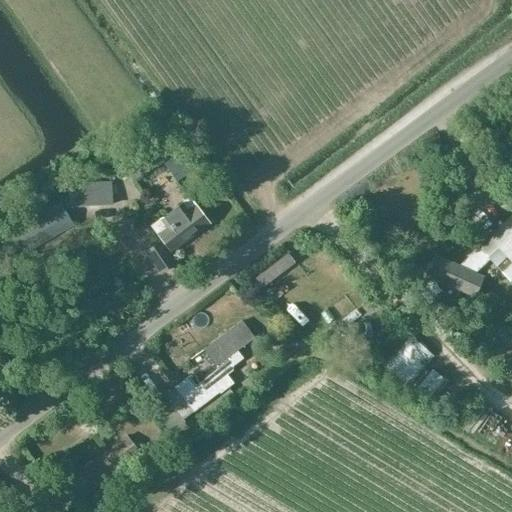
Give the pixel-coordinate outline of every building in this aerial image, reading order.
[(174,151),(162,135),(122,163),(134,181),(174,151)] [(70,207),(113,205),(110,182),(69,183),(70,207)] [(175,263),(170,255),(210,224),(189,195),(150,226),(159,240),(144,251),(160,275),(175,263)] [(0,266),(73,228),(63,206),(0,242),(0,266)] [(433,253),(424,275),(440,282),(435,293),(464,307),(469,295),(475,298),(484,276),(475,273),(490,259),(511,282),(511,219),(509,216),(478,246),(478,247),(459,265),(433,253)] [(241,320),(202,349),(217,368),(196,385),(188,375),(165,396),(164,394),(152,403),(178,440),(191,430),(182,420),(219,391),(220,393),(233,383),(227,375),(232,371),(233,364),(241,358),(236,351),(254,338),(241,320)] [(391,359),(417,380),(442,349),(416,328),(391,359)] [(435,399),(454,373),(440,363),(421,389),(435,399)] [(140,453),(127,437),(61,488),(74,505),(140,453)] [(0,511),(3,511),(18,502),(3,481),(0,482),(0,511)]
